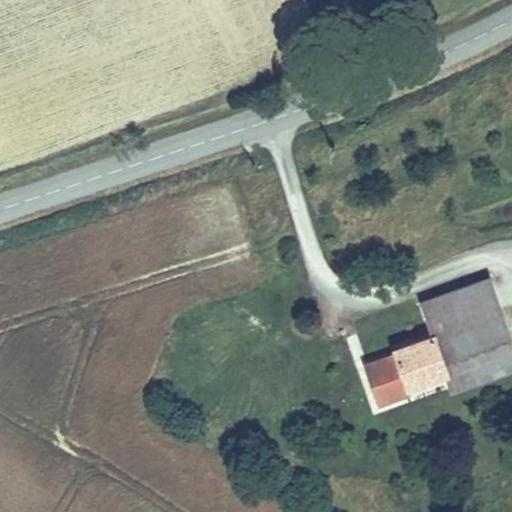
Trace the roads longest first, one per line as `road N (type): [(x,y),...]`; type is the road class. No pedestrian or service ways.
road 1 (secondary): [(0,211),(388,75)]
road 2 (secondary): [(388,75),(511,12)]
